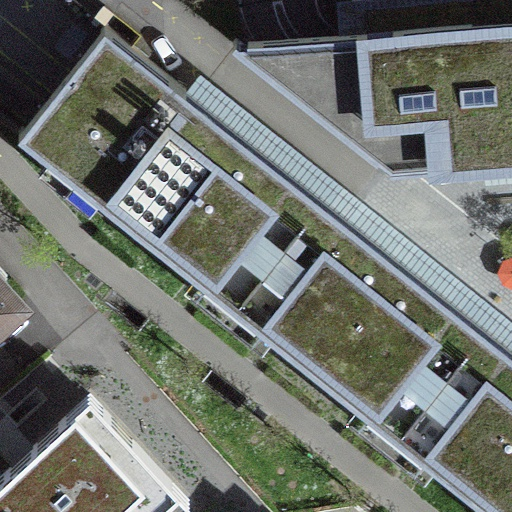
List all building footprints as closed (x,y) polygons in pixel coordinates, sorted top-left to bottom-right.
[(389,175),(511,162),(511,0),(334,0),(337,36),(228,47),(389,175)] [(20,145),(341,400),(430,289),(109,34),(20,145)] [(0,346),(35,315),(0,276),(0,346)] [(511,511),(511,354),(430,289),(341,400),(482,511),(511,511)] [(209,511),(84,365),(0,435),(0,439),(62,511),(209,511)]
